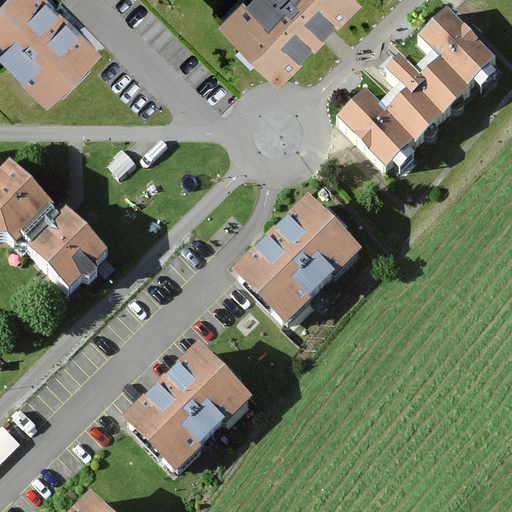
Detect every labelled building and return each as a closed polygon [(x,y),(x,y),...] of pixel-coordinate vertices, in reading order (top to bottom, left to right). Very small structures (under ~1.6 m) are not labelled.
[(70,13),(57,0),(0,0),(0,46),(48,96),(101,45),(70,13)] [(359,0),(244,0),(225,20),(285,77),(320,41),(331,29),(359,0)] [(501,65),(454,16),(421,46),(434,59),(416,76),(404,64),(396,71),(388,79),(402,93),(383,111),(371,98),(340,126),(386,174),(501,65)] [(0,240),(10,241),(21,252),(25,248),(73,297),(113,258),(93,237),(72,215),(65,221),(14,169),(0,181),(0,240)] [(364,256),(310,200),(233,275),(288,330),(364,256)] [(259,405),(203,348),(127,423),(182,479),(259,405)] [(0,463),(22,442),(3,423),(0,425),(0,463)] [(110,511),(96,498),(81,511),(110,511)]
